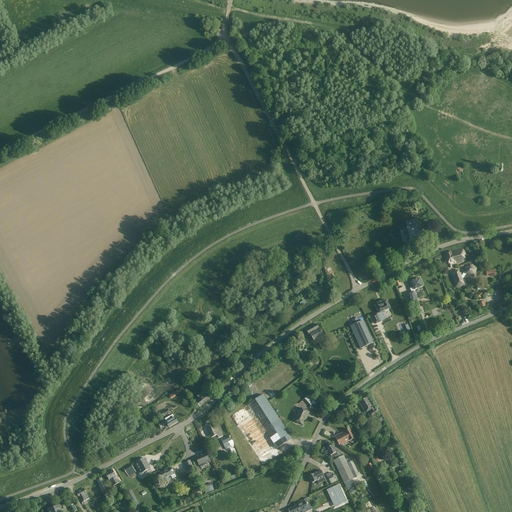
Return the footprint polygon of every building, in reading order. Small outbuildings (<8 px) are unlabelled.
[(421,239),(416,220),(405,222),(411,242),(421,239)] [(465,254),(463,249),(451,253),(450,251),(445,253),(450,267),(451,267),(451,265),(461,261),(461,260),(465,259),(464,254),(465,254)] [(465,265),(466,270),(462,276),(461,274),(459,274),(458,271),(451,273),(456,287),(465,284),(463,279),(464,278),(466,273),(474,275),(476,269),(472,265),(470,263),(465,265)] [(412,303),(418,301),(414,292),(415,291),(415,290),(423,286),(420,278),(410,282),(413,288),(410,289),(411,292),(408,294),(412,303)] [(390,309),(386,300),(375,305),(379,314),(390,309)] [(377,314),(372,316),(375,324),(380,322),(377,314)] [(363,320),(359,322),(358,318),(352,321),(354,325),(350,327),(360,349),(374,343),(363,320)] [(309,335),(310,334),(314,341),(323,336),(317,324),(306,330),(309,335)] [(253,389),(251,386),(254,384),(250,379),(246,381),(251,390),(253,389)] [(173,393),(175,397),(184,391),(182,387),(173,393)] [(208,393),(206,394),(204,391),(197,396),(200,399),(196,402),(200,406),(211,397),(208,393)] [(263,395),(248,405),(230,416),(238,427),(245,439),(242,440),(246,446),(250,451),(249,451),(254,459),(257,457),(263,466),(280,454),(277,449),(292,439),(263,395)] [(303,399),(309,405),(313,401),(308,395),(303,399)] [(365,413),(370,410),(371,412),(370,412),(370,413),(372,416),(373,416),(379,413),(376,409),(375,410),(374,408),(373,408),(367,398),(359,402),(365,413)] [(295,421),(302,424),(305,418),(306,418),(309,413),(301,409),(295,421)] [(169,427),(177,422),(173,414),(170,410),(161,415),(169,427)] [(211,438),(217,435),(219,438),(223,436),(221,430),(219,431),(217,425),(208,429),(211,438)] [(349,429),(345,432),(344,432),(334,437),(339,446),(354,438),(349,429)] [(230,436),(221,439),(223,444),(224,444),(226,448),(234,444),(230,436)] [(333,445),(326,448),(332,458),(334,457),(336,460),(342,457),(340,453),(338,452),(336,453),(333,445)] [(210,461),(206,453),(202,455),(202,454),(201,455),(200,456),(196,458),(199,465),(200,467),(204,465),(203,463),(210,461)] [(347,463),(344,456),(342,457),(336,460),(333,461),(344,484),(360,476),(352,461),(347,463)] [(150,469),(145,459),(145,458),(136,463),(141,472),(140,473),(140,474),(140,475),(141,476),(142,476),(143,475),(144,474),(143,473),(150,469)] [(188,471),(193,469),(190,460),(185,462),(188,471)] [(133,469),(130,464),(123,469),(126,473),(133,469)] [(169,470),(168,469),(159,473),(163,483),(169,480),(168,477),(171,476),(172,478),(178,475),(176,470),(173,471),(172,469),(169,470)] [(105,474),(112,487),(120,483),(116,476),(115,476),(112,470),(111,470),(109,471),(105,474)] [(314,474),(309,476),(312,483),(317,481),(317,480),(324,477),(321,471),(314,474)] [(326,475),(331,484),(338,481),(335,475),(332,476),(331,472),(326,475)] [(97,480),(104,495),(105,498),(110,496),(109,493),(101,478),(97,480)] [(206,493),(214,490),(211,484),(203,487),(206,493)] [(346,500),(339,486),(333,489),(339,503),(346,500)] [(347,489),(349,495),(355,492),(353,486),(347,489)] [(193,491),(196,497),(202,494),(199,488),(193,491)] [(89,499),(84,489),(76,493),(83,505),(85,504),(84,502),(89,499)] [(133,507),(139,504),(132,490),(126,493),(133,507)] [(288,509),(288,511),(297,511),(298,511),(301,511),(300,511),(301,510),(307,508),(306,505),(305,503),(308,501),(307,498),(304,500),(294,504),(295,506),(288,510),(288,509)]
